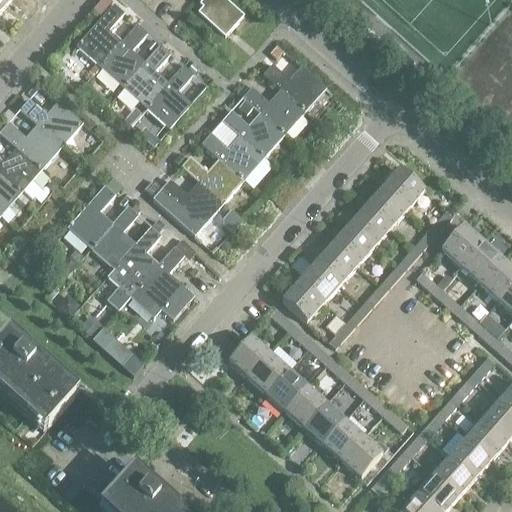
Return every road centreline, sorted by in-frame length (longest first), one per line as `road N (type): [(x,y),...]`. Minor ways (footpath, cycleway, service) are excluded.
road 1 (residential): [(239,511),(149,430),(145,396),(396,108)]
road 2 (residential): [(396,108),(271,0)]
road 3 (residential): [(511,209),(396,108)]
